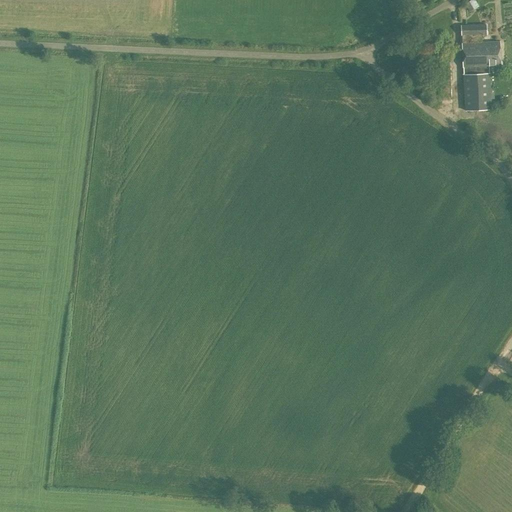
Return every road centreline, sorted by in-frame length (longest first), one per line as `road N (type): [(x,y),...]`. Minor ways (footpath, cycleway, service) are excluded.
road 1 (unclassified): [(368,55),(0,38)]
road 2 (unclassified): [(511,171),(368,55)]
road 3 (track): [(498,360),(403,511)]
